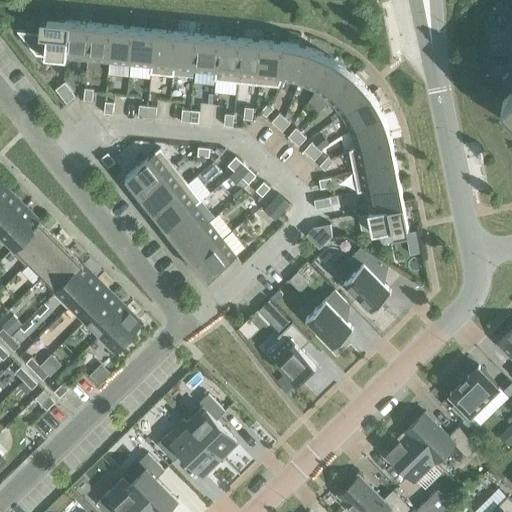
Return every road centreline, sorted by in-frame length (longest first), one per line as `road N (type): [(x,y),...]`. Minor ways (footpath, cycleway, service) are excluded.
road 1 (residential): [(0,95),(179,328),(0,502)]
road 2 (residential): [(472,253),(470,296),(256,511)]
road 3 (residential): [(435,75),(472,253)]
